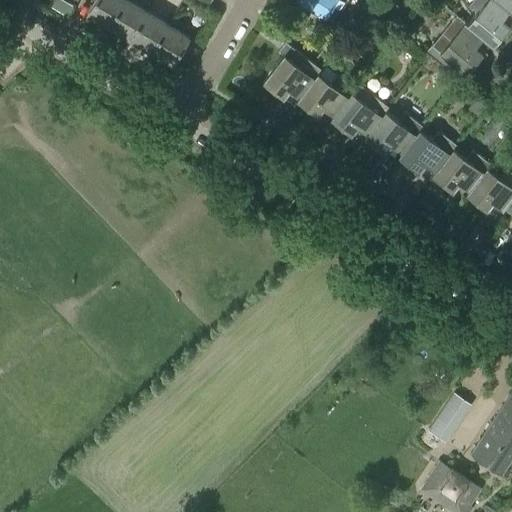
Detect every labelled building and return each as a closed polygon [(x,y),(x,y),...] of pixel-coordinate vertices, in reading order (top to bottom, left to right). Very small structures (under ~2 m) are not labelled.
[(67,15),(74,4),(66,0),(50,0),(48,4),(67,15)] [(107,27),(123,0),(94,0),(85,14),(107,27)] [(128,40),(145,11),(126,0),(123,0),(107,27),(128,40)] [(186,0),(203,10),(209,0),(186,0)] [(345,0),(295,0),(295,1),(324,18),(333,23),(340,9),(345,0)] [(470,0),(466,6),(474,13),(465,24),(491,45),(500,34),(503,36),(509,29),(500,21),(508,11),(511,14),(511,12),(496,0),(470,0)] [(511,0),(496,0),(511,12),(511,0)] [(149,52),(166,24),(145,11),(128,40),(149,52)] [(415,17),(407,17),(403,24),(407,32),(415,32),(419,25),(415,17)] [(464,25),(454,17),(430,46),(464,74),(474,62),(476,64),(482,56),(472,48),(480,38),(490,46),(491,45),(465,24),(464,25)] [(171,65),(188,37),(166,24),(149,52),(171,65)] [(332,48),(338,40),(329,32),(323,40),(332,48)] [(288,90),(298,97),(316,73),(316,74),(319,70),(283,43),(277,51),(282,55),(262,82),(273,90),(271,93),(280,100),(288,90)] [(328,83),(316,74),(316,73),(298,97),(296,100),(308,109),(305,113),(314,119),(321,109),(331,116),(349,93),(353,89),(335,75),(328,83)] [(385,111),(387,108),(368,94),(356,85),(353,89),(349,93),(331,116),(329,119),(341,129),(339,131),(347,137),(355,127),(366,135),(384,111),(385,111)] [(397,120),(385,111),(384,111),(366,135),(363,138),(376,147),(373,150),(382,156),(390,146),(400,153),(418,131),(421,127),(402,113),(397,120)] [(430,140),(418,131),(400,153),(398,157),(410,166),(407,169),(415,175),(423,165),(433,172),(433,173),(452,148),(455,144),(437,131),(430,140)] [(464,158),(452,148),(433,173),(433,172),(431,175),(443,184),(441,187),(449,193),(456,185),(466,192),(485,168),(488,163),(470,150),(464,158)] [(498,177),(485,168),(466,192),(464,194),(477,204),(475,207),(483,213),(491,203),(501,210),(502,208),(510,214),(510,215),(511,212),(511,174),(504,169),(498,177)] [(445,439),(470,403),(455,392),(429,428),(445,439)] [(511,395),(509,394),(470,453),(501,473),(511,455),(511,395)] [(453,511),(462,511),(479,488),(440,462),(421,490),(453,511)]
